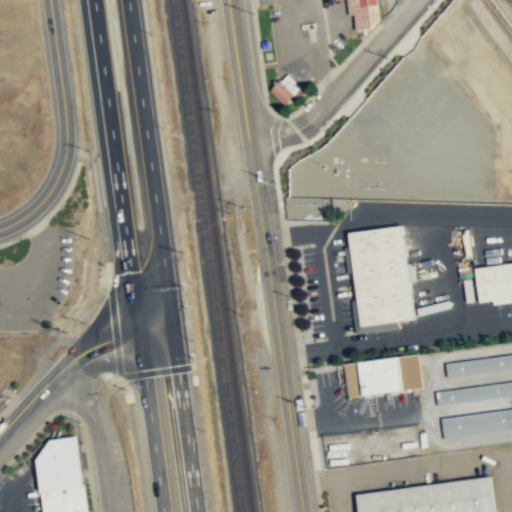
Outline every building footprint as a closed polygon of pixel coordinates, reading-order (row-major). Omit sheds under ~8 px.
[(348,0),(350,15),(356,14),(358,30),(377,27),(376,21),(383,20),(380,0),(348,0)] [(305,89),(289,73),(272,89),(287,105),(305,89)] [(403,224),(416,319),(362,326),(349,232),(403,224)] [(355,272),(354,247),(347,247),(348,273),(355,272)] [(511,262),(477,267),(482,301),(511,297),(511,262)] [(344,363),(419,353),(423,386),(349,396),(344,363)] [(445,363),(511,353),(511,370),(447,379),(445,363)] [(435,391),(511,380),(511,395),(438,406),(435,391)] [(442,416),(511,406),(511,428),(445,438),(442,416)] [(85,483),(77,434),(50,438),(36,458),(41,491),(85,483)] [(355,511),(354,496),(489,477),(494,511),(355,511)] [(43,511),(41,491),(85,483),(88,511),(43,511)]
